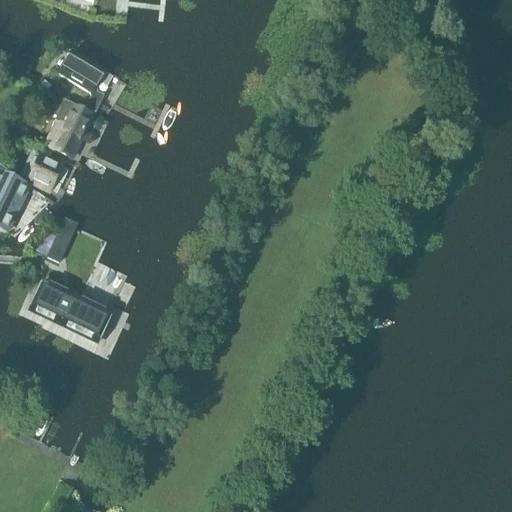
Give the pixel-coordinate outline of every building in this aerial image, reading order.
[(92,114),(101,98),(95,95),(93,89),(103,73),(70,53),(59,73),(67,78),(67,82),(88,94),(89,98),(83,108),(92,114)] [(9,74),(25,81),(31,69),(15,62),(9,74)] [(47,141),(46,144),(47,147),(49,149),(52,151),(65,156),(72,159),(92,116),(71,106),(65,103),(56,122),(47,141)] [(49,193),(60,168),(39,159),(40,157),(30,153),(19,178),(30,182),(29,185),(49,193)] [(0,231),(7,235),(8,234),(18,212),(24,198),(28,190),(28,189),(5,178),(8,173),(0,167),(0,231)] [(45,260),(58,266),(76,226),(63,220),(45,260)] [(47,288),(39,285),(27,308),(97,341),(108,315),(102,313),(100,309),(92,306),(88,307),(57,293),(56,290),(50,287),(47,288)]
